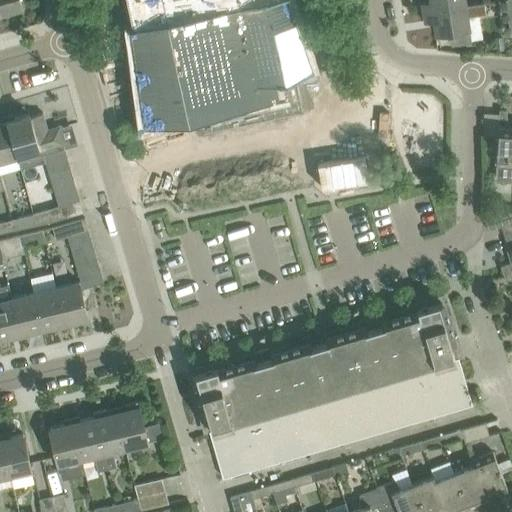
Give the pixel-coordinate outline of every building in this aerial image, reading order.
[(0,0),(0,18),(23,11),(19,0),(0,0)] [(127,0),(134,29),(133,29),(145,122),(196,112),(201,132),(303,110),(295,70),(309,67),(287,0),(127,0)] [(465,0),(430,0),(431,1),(422,3),(423,12),(466,5),(465,0)] [(466,5),(423,12),(425,22),(434,20),(436,33),(450,31),(452,43),(470,40),(469,28),(470,28),(468,17),(486,14),(484,3),(466,5)] [(499,109),(496,164),(495,176),(511,177),(511,126),(509,126),(506,110),(499,109)] [(58,127),(48,130),(43,112),(30,116),(29,114),(17,117),(7,120),(17,156),(21,169),(28,167),(25,155),(37,152),(39,158),(45,157),(44,155),(65,148),(58,127)] [(0,122),(0,161),(17,156),(7,120),(0,122)] [(44,155),(45,157),(47,165),(68,159),(65,148),(44,155)] [(71,169),(68,159),(47,165),(50,175),(71,169)] [(74,179),(71,169),(50,175),(53,186),(74,179)] [(77,190),(74,179),(53,186),(56,196),(77,190)] [(59,205),(80,200),(77,190),(56,196),(59,205)] [(33,213),(34,214),(36,225),(52,221),(83,212),(80,200),(59,205),(48,208),(49,209),(33,213)] [(511,208),(497,214),(501,226),(511,222),(511,208)] [(36,225),(34,214),(11,219),(14,230),(36,225)] [(85,218),(66,223),(53,227),(57,239),(68,236),(88,230),(85,218)] [(0,233),(14,230),(11,219),(3,221),(0,221),(0,233)] [(511,222),(501,226),(505,238),(511,235),(511,222)] [(31,244),(46,241),(43,230),(28,233),(31,244)] [(88,230),(68,236),(71,247),(92,241),(88,230)] [(0,239),(0,248),(2,258),(4,258),(25,253),(23,246),(24,246),(21,235),(0,239)] [(511,235),(505,238),(509,249),(508,250),(511,262),(500,265),(503,274),(511,271),(511,235)] [(71,247),(74,257),(95,251),(92,241),(71,247)] [(74,257),(77,267),(98,261),(95,251),(74,257)] [(77,267),(80,278),(101,272),(98,261),(77,267)] [(511,271),(503,274),(505,280),(511,279),(511,271)] [(81,289),(93,285),(104,282),(101,272),(80,278),(81,280),(79,281),(81,289)] [(56,286),(65,323),(87,318),(81,289),(79,281),(56,286)] [(0,338),(20,334),(12,297),(9,285),(0,286),(0,338)] [(34,292),(42,328),(65,323),(56,286),(34,292)] [(20,334),(42,328),(34,292),(12,297),(20,334)] [(455,358),(450,342),(453,341),(453,340),(448,322),(447,320),(442,303),(442,301),(440,302),(420,308),(418,308),(419,310),(383,320),(382,321),(382,322),(366,327),(365,326),(364,326),(363,326),(347,331),(345,332),(328,337),(327,337),(327,339),(310,344),(310,342),(308,343),(291,348),(290,348),(289,348),(273,353),(271,353),(271,355),(254,360),(254,358),(253,359),(236,364),(235,364),(234,364),(217,369),(217,367),(215,368),(195,374),(193,374),(194,376),(199,393),(199,395),(205,412),(205,414),(208,413),(213,429),(209,430),(210,432),(211,435),(216,454),(218,459),(223,477),(315,450),(472,404),(467,387),(465,380),(460,362),(460,361),(459,359),(459,357),(455,358)] [(139,406),(138,401),(126,404),(127,409),(116,411),(125,447),(148,442),(144,426),(139,406)] [(116,411),(107,414),(106,409),(93,412),(94,416),(107,468),(117,466),(113,450),(125,447),(116,411)] [(72,422),(81,458),(93,455),(97,471),(107,468),(94,416),(72,422)] [(58,464),(81,458),(72,422),(49,427),(58,464)] [(463,437),(464,442),(489,435),(486,422),(460,429),(462,437),(463,437)] [(442,443),(457,439),(455,431),(440,435),(442,443)] [(2,438),(11,475),(31,470),(23,434),(2,438)] [(420,441),(422,449),(442,443),(440,435),(420,441)] [(0,438),(0,477),(11,475),(2,438),(0,438)] [(401,455),(422,449),(420,441),(399,447),(401,455)] [(389,458),(401,455),(399,447),(387,451),(389,458)] [(511,465),(510,459),(498,464),(493,451),(471,460),(491,511),(498,509),(495,492),(507,488),(501,472),(511,468),(511,465)] [(489,511),(491,511),(471,460),(472,464),(453,471),(467,508),(479,504),(482,511),(489,511)] [(345,463),(333,466),(335,474),(347,470),(345,463)] [(311,473),(314,480),(335,474),(333,466),(311,473)] [(431,475),(445,511),(457,511),(467,508),(453,471),(434,478),(432,474),(431,475)] [(316,489),(314,480),(311,473),(291,478),(293,485),(293,486),(298,485),(301,493),(316,489)] [(445,511),(431,475),(411,482),(422,511),(445,511)] [(141,509),(169,503),(162,478),(143,482),(134,485),(138,499),(139,498),(141,509)] [(293,486),(293,485),(291,478),(271,484),(273,492),(276,503),(285,501),(281,489),(293,486)] [(422,511),(411,482),(400,487),(395,479),(376,486),(376,488),(385,511),(422,511)] [(271,484),(249,490),(251,497),(252,498),(253,498),(273,492),(271,484)] [(360,507),(348,511),(385,511),(376,488),(359,494),(360,507)] [(230,496),(235,511),(257,511),(253,498),(252,498),(251,497),(249,490),(230,496)] [(67,511),(63,494),(52,496),(55,511),(67,511)] [(55,511),(52,496),(40,499),(42,511),(55,511)] [(124,511),(129,511),(141,509),(139,498),(138,499),(123,502),(124,511)]
